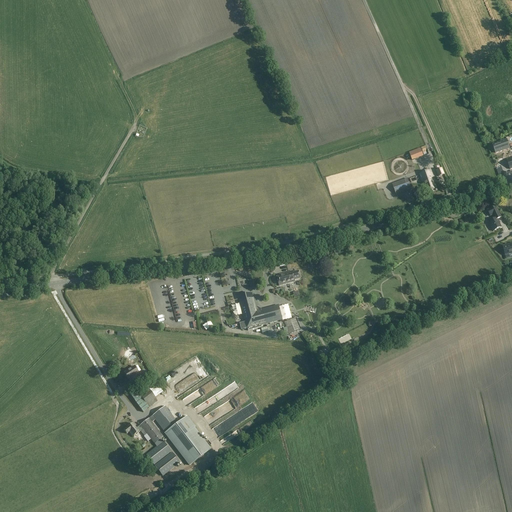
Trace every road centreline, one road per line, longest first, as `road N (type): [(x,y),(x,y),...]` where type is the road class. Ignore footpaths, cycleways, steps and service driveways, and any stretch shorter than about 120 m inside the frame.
road 1 (tertiary): [(0,295),(266,255),(511,186)]
road 2 (track): [(138,511),(165,495),(115,438),(116,403),(58,290)]
